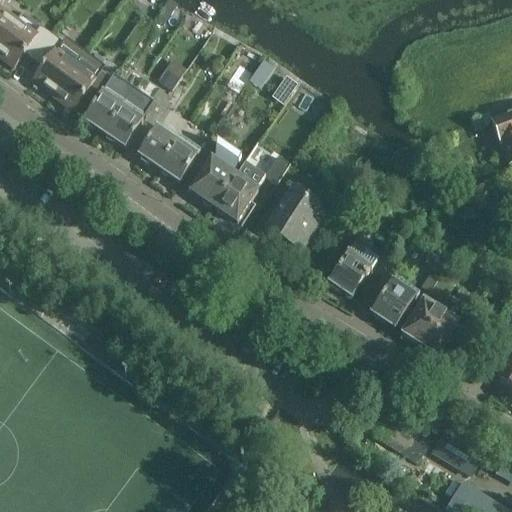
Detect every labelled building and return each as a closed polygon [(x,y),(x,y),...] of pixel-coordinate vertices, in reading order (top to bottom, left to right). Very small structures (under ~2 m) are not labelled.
[(0,48),(17,25),(0,12),(0,11),(5,5),(0,1),(0,48)] [(34,65),(52,40),(40,31),(35,38),(17,25),(0,48),(0,61),(14,72),(25,58),(34,65)] [(52,100),(76,68),(58,55),(63,48),(52,40),(34,65),(42,71),(32,85),(52,100)] [(160,81),(175,92),(189,71),(173,61),(160,81)] [(245,61),(229,83),(244,93),(259,71),(245,61)] [(93,108),(111,83),(99,74),(94,81),(76,68),(52,100),(73,116),(82,103),(83,103),(84,102),(93,108)] [(104,138),(123,111),(103,97),(84,124),(104,138)] [(125,152),(143,124),(123,111),(104,138),(125,152)] [(511,115),(492,123),(501,148),(502,147),(510,167),(511,166),(511,115)] [(159,173),(177,145),(157,132),(138,159),(159,173)] [(200,155),(180,142),(159,173),(179,186),(200,155)] [(279,161),(265,181),(277,189),(290,169),(279,161)] [(214,210),(232,183),(209,167),(191,194),(203,203),(204,205),(209,209),(212,209),(214,210)] [(237,226),(256,199),(232,183),(214,210),(215,211),(216,214),(222,218),(225,218),(237,226)] [(301,254),(327,216),(294,194),(268,231),(301,254)] [(352,302),(372,273),(349,257),(329,286),(332,288),(330,290),(340,297),(341,295),(352,302)] [(394,334),(416,302),(392,285),(372,315),(375,317),(374,320),(384,326),(385,324),(395,331),(393,333),(394,334)] [(446,346),(457,328),(424,306),(402,340),(417,350),(419,347),(437,359),(441,354),(448,358),(453,351),(446,346)] [(511,358),(498,383),(511,390),(511,358)] [(433,442),(421,434),(434,417),(405,399),(404,399),(392,415),(375,439),(417,466),(433,442)] [(446,432),(432,455),(473,478),(486,456),(446,432)] [(504,511),(463,486),(446,511),(504,511)]
